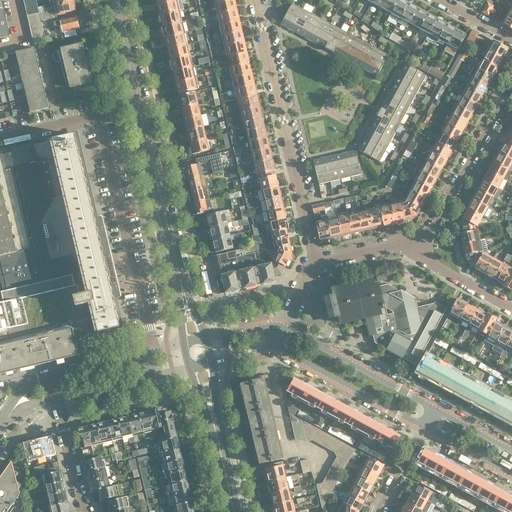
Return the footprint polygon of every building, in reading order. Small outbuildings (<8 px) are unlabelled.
[(57,8),(54,9),(54,11),(43,13),(42,10),(38,11),(39,12),(40,18),(41,23),(46,21),(51,20),(57,19),(56,15),(75,10),(74,5),(76,5),(74,0),(68,0),(56,3),(57,8)] [(174,0),(157,4),(158,5),(157,6),(158,10),(159,11),(160,15),(178,11),(184,9),(182,0),(174,0)] [(226,0),(215,3),(218,13),(236,9),(235,5),(236,4),(235,0),(234,0),(226,0)] [(373,0),(371,3),(381,8),(385,0),(373,0)] [(385,0),(381,8),(387,11),(386,13),(389,15),(390,13),(391,13),(397,0),(385,0)] [(397,0),(391,13),(389,16),(398,22),(400,19),(408,4),(404,2),(404,1),(402,0),(397,0)] [(36,1),(24,4),(25,10),(37,7),(36,1)] [(343,2),(340,6),(348,11),(351,6),(343,2)] [(487,3),(482,13),(488,16),(493,6),(492,5),(488,2),(487,3)] [(280,24),(282,24),(290,29),(292,24),(301,8),(292,3),(280,24)] [(408,4),(400,19),(410,24),(418,9),(413,7),(413,5),(410,4),(408,4)] [(37,7),(25,10),(27,15),(39,12),(38,11),(37,7)] [(192,20),(199,18),(197,7),(193,8),(194,13),(190,14),(192,20)] [(292,24),(290,29),(300,35),(306,24),(312,14),(301,8),(292,24)] [(0,9),(0,38),(10,36),(7,24),(3,9),(0,9)] [(236,9),(218,13),(220,24),(238,20),(237,16),(238,14),(238,11),(236,10),(236,9)] [(418,9),(410,24),(419,29),(427,14),(423,12),(423,11),(420,9),(418,10),(418,9)] [(359,19),(362,15),(354,10),(352,14),(359,19)] [(178,11),(160,15),(160,17),(159,18),(160,21),(162,22),(163,27),(171,25),(172,24),(181,22),(178,11)] [(39,12),(27,15),(28,21),(40,18),(39,12)] [(306,24),(300,35),(310,40),(321,19),(312,14),(306,24)] [(427,14),(419,29),(429,34),(434,24),(437,20),(432,17),(432,16),(429,14),(427,15),(427,14)] [(511,17),(507,15),(502,24),(511,29),(511,17)] [(55,21),(56,24),(58,32),(78,27),(78,26),(79,24),(78,22),(77,22),(76,16),(55,21)] [(364,16),(362,21),(368,24),(370,19),(364,16)] [(207,17),(202,18),(205,29),(212,27),(211,23),(209,23),(207,17)] [(40,18),(28,21),(30,28),(41,24),(41,23),(40,18)] [(321,19),(310,40),(319,44),(330,23),(321,19)] [(238,20),(220,24),(223,36),(242,31),(240,26),(241,25),(240,22),(239,21),(238,20)] [(443,32),(446,25),(442,23),(442,22),(439,20),(437,20),(434,24),(429,34),(427,38),(437,43),(437,42),(439,40),(443,32)] [(185,21),(181,22),(172,24),(171,25),(163,27),(163,28),(163,29),(163,32),(165,33),(166,38),(174,36),(184,34),(188,33),(185,21)] [(373,22),(371,26),(380,33),(383,27),(378,24),(373,22)] [(330,23),(319,44),(329,50),(341,29),(330,23)] [(41,24),(30,28),(31,33),(43,30),(41,24)] [(443,32),(439,40),(447,44),(446,46),(447,46),(456,30),(451,27),(451,26),(448,24),(447,24),(446,25),(443,32)] [(341,29),(329,50),(339,55),(350,34),(341,29)] [(43,30),(31,33),(33,39),(44,36),(43,30)] [(198,42),(205,41),(202,30),(196,31),(198,42)] [(383,36),(389,39),(392,33),(386,30),(383,36)] [(456,30),(447,46),(454,50),(454,48),(456,50),(465,35),(461,33),(460,31),(458,30),(456,30)] [(472,30),(467,40),(471,42),(473,43),(477,37),(479,33),(472,30)] [(242,31),(223,36),(225,46),(244,42),(243,37),(244,35),(243,32),(242,31)] [(392,33),(389,39),(399,44),(402,38),(392,33)] [(174,36),(166,38),(165,40),(166,43),(167,44),(169,49),(187,45),(184,34),(174,36)] [(350,34),(339,55),(348,61),(360,39),(350,34)] [(207,40),(210,50),(215,49),(217,48),(215,38),(207,40)] [(360,39),(348,61),(358,65),(369,44),(360,39)] [(401,40),(399,44),(408,49),(410,45),(401,40)] [(467,40),(462,49),(466,51),(471,42),(467,40)] [(207,52),(205,41),(198,42),(201,53),(207,52)] [(492,41),(487,50),(502,58),(504,55),(506,55),(508,51),(507,50),(507,49),(492,41)] [(82,42),(58,48),(58,49),(56,50),(53,54),(53,57),(53,59),(55,62),(58,63),(61,62),(67,87),(69,86),(70,88),(73,87),(75,97),(97,92),(95,82),(93,82),(82,42)] [(244,42),(225,46),(228,57),(247,53),(246,52),(245,48),(246,46),(245,42),(244,42)] [(369,44),(358,65),(367,71),(378,49),(369,44)] [(412,51),(417,54),(421,47),(416,44),(412,51)] [(187,45),(169,49),(169,50),(168,51),(169,55),(170,55),(171,60),(189,56),(187,45)] [(34,48),(16,52),(18,62),(37,58),(34,48)] [(378,49),(367,71),(377,76),(388,55),(378,49)] [(464,61),(469,52),(466,51),(462,49),(457,57),(463,60),(464,61)] [(487,50),(482,59),(497,68),(499,64),(501,64),(503,61),(502,59),(502,58),(487,50)] [(247,53),(228,57),(230,67),(249,63),(248,58),(249,57),(248,53),(247,53)] [(189,56),(171,60),(171,61),(170,62),(171,66),(173,66),(174,71),(192,67),(189,56)] [(457,57),(452,66),(458,70),(463,60),(457,57)] [(37,58),(18,62),(21,73),(39,68),(37,58)] [(218,60),(213,61),(214,68),(222,66),(220,59),(218,60)] [(482,59),(477,68),(485,73),(492,77),(494,73),(496,73),(498,69),(497,68),(482,59)] [(419,71),(422,66),(422,65),(413,60),(409,66),(419,71)] [(249,63),(230,67),(233,78),(252,74),(252,73),(251,69),(251,67),(250,64),(249,63)] [(405,64),(399,74),(420,85),(426,75),(425,74),(419,71),(409,66),(405,64)] [(419,71),(425,74),(428,69),(422,66),(419,71)] [(452,66),(446,76),(450,78),(452,79),(458,70),(452,66)] [(192,67),(174,71),(174,72),(173,73),(174,77),(175,78),(176,82),(194,78),(192,67)] [(435,79),(439,82),(443,74),(429,67),(428,69),(425,74),(426,75),(434,80),(435,79)] [(492,77),(485,73),(477,68),(474,67),(470,76),(472,77),(480,82),(487,86),(489,82),(491,82),(493,79),(492,77)] [(39,68),(21,73),(23,82),(42,78),(39,68)] [(252,74),(233,78),(235,88),(254,84),(253,79),(254,78),(253,74),(252,74)] [(399,74),(394,83),(415,95),(420,85),(399,74)] [(446,76),(442,85),(446,87),(450,78),(446,76)] [(472,77),(467,87),(475,91),(482,95),(484,91),(486,91),(488,88),(487,86),(480,82),(472,77)] [(42,78),(23,82),(26,93),(44,88),(42,78)] [(197,89),(194,78),(176,82),(176,83),(176,84),(176,88),(178,88),(179,93),(197,89)] [(394,83),(389,93),(410,104),(415,95),(394,83)] [(254,84),(235,88),(238,99),(256,95),(255,90),(256,89),(255,85),(254,84)] [(482,96),(482,95),(475,91),(467,87),(462,84),(457,93),(462,96),(470,100),(477,104),(479,101),(480,101),(482,97),(482,96)] [(442,85),(436,94),(437,94),(440,97),(446,87),(442,85)] [(44,88),(26,93),(28,103),(46,98),(44,88)] [(195,91),(178,95),(181,107),(198,103),(196,93),(195,94),(195,91)] [(221,95),(222,103),(229,101),(227,93),(221,95)] [(389,93),(384,102),(405,114),(410,104),(389,93)] [(256,95),(238,99),(240,110),(259,105),(258,101),(259,99),(258,96),(257,95),(256,95)] [(457,105),(464,109),(472,114),(474,110),(476,110),(477,106),(477,105),(477,104),(470,100),(462,96),(458,102),(455,100),(453,103),(457,105)] [(46,98),(28,103),(30,113),(49,108),(46,98)] [(384,102),(379,112),(400,123),(405,114),(384,102)] [(198,103),(181,107),(184,119),(201,115),(198,103)] [(432,104),(427,113),(431,115),(436,106),(432,104)] [(259,105),(240,110),(243,121),(262,117),(260,111),(261,110),(260,107),(259,106),(259,105)] [(457,105),(452,114),(467,122),(469,119),(470,119),(472,116),(471,114),(472,114),(457,105)] [(379,112),(374,122),(395,133),(400,123),(379,112)] [(427,113),(422,122),(426,124),(427,124),(431,115),(427,113)] [(452,114),(446,124),(462,132),(463,128),(465,128),(467,125),(466,123),(467,122),(452,114)] [(201,115),(184,119),(187,131),(204,127),(201,115)] [(262,117),(243,121),(246,132),(264,127),(263,123),(264,121),(263,117),(262,117)] [(374,122),(368,131),(389,143),(395,133),(374,122)] [(446,124),(441,133),(457,141),(458,137),(460,137),(462,134),(461,132),(462,132),(446,124)] [(204,127),(187,131),(190,142),(206,138),(204,127)] [(264,127),(246,132),(248,142),(267,138),(265,133),(266,132),(265,128),(264,127)] [(368,131),(363,141),(384,152),(389,143),(368,131)] [(441,133),(436,142),(451,151),(453,147),(455,147),(457,143),(456,142),(457,141),(441,133)] [(230,135),(233,146),(239,144),(236,134),(235,134),(230,135)] [(504,143),(511,148),(511,135),(509,134),(506,138),(505,138),(503,141),(504,143)] [(7,150),(0,152),(0,260),(7,292),(84,274),(86,283),(88,292),(73,296),(75,306),(83,305),(91,303),(98,332),(119,327),(98,239),(94,220),(84,179),(74,135),(11,150),(34,248),(30,248),(7,150)] [(206,138),(190,142),(193,154),(209,150),(209,148),(206,138)] [(267,138),(248,142),(250,152),(269,148),(268,144),(269,142),(268,139),(267,138)] [(363,141),(358,150),(379,162),(384,152),(363,141)] [(410,142),(406,150),(412,153),(417,144),(411,141),(410,142)] [(424,148),(431,152),(446,160),(448,156),(450,156),(452,153),(451,151),(436,142),(433,148),(426,144),(424,148)] [(499,152),(498,152),(511,159),(511,148),(504,143),(501,147),(500,147),(498,151),(499,152)] [(269,148),(250,152),(253,163),(271,158),(270,154),(271,153),(270,150),(269,149),(269,148)] [(356,151),(346,154),(351,177),(361,174),(356,151)] [(431,152),(426,161),(441,169),(443,166),(445,166),(447,162),(446,160),(431,152)] [(511,159),(498,152),(496,157),(495,157),(493,160),(494,161),(493,162),(511,171),(511,159)] [(219,153),(195,159),(197,165),(201,164),(206,162),(206,163),(210,162),(213,174),(223,171),(219,153)] [(346,154),(335,156),(336,162),(338,169),(340,179),(351,177),(346,154)] [(340,179),(338,169),(336,162),(335,156),(323,159),(324,164),(326,172),(328,182),(340,179)] [(271,158),(253,163),(255,173),(252,174),(240,178),(241,184),(249,182),(258,180),(258,179),(274,175),(273,169),(274,169),(273,165),(274,164),(273,160),(272,159),(271,158)] [(323,159),(313,161),(318,184),(328,182),(326,172),(324,164),(323,159)] [(418,164),(416,168),(428,175),(436,179),(438,175),(439,175),(441,172),(440,170),(441,169),(434,165),(426,161),(423,167),(418,164)] [(489,170),(488,171),(503,179),(506,181),(511,171),(493,162),(491,166),(489,166),(488,169),(489,170)] [(182,168),(185,180),(204,176),(201,166),(201,164),(197,165),(182,168)] [(237,177),(235,168),(228,170),(230,179),(237,177)] [(435,179),(436,179),(428,175),(421,170),(417,176),(414,174),(412,178),(416,180),(423,184),(430,188),(432,185),(434,185),(436,181),(435,179)] [(483,180),(498,189),(503,179),(488,171),(486,175),(484,175),(482,178),(483,180)] [(274,175),(258,179),(258,180),(249,182),(250,188),(259,185),(260,190),(278,186),(278,185),(278,184),(278,180),(276,180),(275,175),(275,176),(274,175)] [(204,176),(185,180),(188,192),(207,188),(204,176)] [(430,189),(430,188),(423,184),(416,180),(412,178),(411,177),(405,187),(410,189),(418,194),(425,198),(427,194),(429,194),(431,190),(430,189)] [(478,189),(493,198),(498,189),(483,180),(481,184),(479,184),(477,187),(478,189)] [(278,186),(260,190),(263,201),(280,197),(280,196),(281,195),(280,191),(279,190),(278,186)] [(207,188),(188,192),(191,204),(209,199),(207,188)] [(410,189),(405,199),(413,203),(420,207),(422,204),(424,203),(425,200),(424,199),(425,198),(418,194),(410,189)] [(495,198),(493,198),(478,189),(476,194),(474,194),(472,197),(473,198),(473,199),(488,207),(489,208),(495,198)] [(242,197),(241,191),(236,193),(228,194),(230,200),(242,197)] [(280,197),(263,201),(265,211),(283,207),(283,206),(283,205),(283,202),(281,201),(280,197)] [(209,199),(191,204),(194,215),(212,211),(212,208),(209,199)] [(405,200),(401,202),(405,221),(411,219),(410,218),(415,216),(420,207),(405,199),(405,200)] [(489,208),(488,207),(473,199),(470,203),(469,203),(467,206),(468,208),(467,208),(483,217),(489,220),(494,210),(489,208)] [(365,211),(359,212),(362,229),(363,229),(363,230),(369,229),(369,227),(372,226),(371,219),(367,202),(363,203),(365,211)] [(401,202),(390,205),(394,223),(405,221),(401,202)] [(323,203),(312,206),(314,212),(324,210),(324,208),(323,203)] [(383,224),(379,207),(378,204),(374,205),(375,208),(369,210),(371,219),(372,226),(374,226),(374,228),(380,226),(379,225),(383,224)] [(390,205),(379,207),(383,224),(384,226),(394,223),(392,214),(390,205)] [(283,207),(265,211),(268,222),(285,218),(285,217),(286,216),(285,212),(284,211),(283,207)] [(462,218),(462,219),(477,227),(483,217),(467,208),(465,213),(463,213),(462,216),(462,217),(462,218)] [(227,223),(231,222),(228,210),(224,211),(207,215),(208,219),(206,219),(209,226),(210,228),(218,226),(227,223)] [(337,217),(341,234),(342,233),(342,235),(348,234),(348,232),(351,231),(348,215),(347,215),(347,212),(337,215),(337,217)] [(359,212),(348,215),(351,231),(352,231),(353,233),(359,231),(358,230),(362,229),(359,212)] [(318,222),(316,222),(320,239),(321,239),(321,240),(327,239),(327,237),(330,236),(326,220),(325,214),(320,215),(321,221),(318,221),(318,222)] [(337,217),(326,220),(330,236),(331,236),(332,238),(338,236),(337,235),(341,234),(337,217)] [(285,218),(268,222),(271,233),(273,232),(286,229),(288,229),(287,228),(288,226),(287,223),(286,222),(285,218)] [(477,227),(462,219),(460,224),(462,233),(461,234),(462,239),(461,240),(461,244),(463,244),(480,241),(477,230),(477,227)] [(218,226),(210,228),(211,231),(209,231),(212,238),(213,240),(221,238),(230,236),(228,228),(239,226),(238,221),(231,222),(227,223),(218,226)] [(290,246),(286,229),(273,232),(275,241),(276,249),(290,246)] [(230,236),(213,240),(214,243),(212,244),(215,250),(216,252),(233,248),(232,246),(230,236)] [(474,267),(483,252),(483,253),(487,250),(485,239),(480,241),(463,244),(463,245),(462,246),(463,250),(465,251),(466,255),(467,255),(469,264),(474,267)] [(235,251),(236,257),(239,270),(239,271),(243,289),(244,289),(252,287),(258,286),(258,285),(262,284),(262,285),(277,281),(275,275),(281,274),(285,267),(274,261),(271,263),(265,264),(263,255),(258,252),(255,253),(253,246),(235,251)] [(275,260),(274,261),(285,267),(292,254),(290,246),(276,249),(277,252),(273,259),(275,260)] [(223,260),(236,257),(235,251),(212,256),(216,276),(226,274),(223,260)] [(483,252),(474,267),(475,267),(475,268),(479,270),(478,272),(483,274),(484,273),(489,266),(493,258),(483,252)] [(243,289),(239,271),(239,270),(236,257),(223,260),(226,274),(216,276),(220,294),(225,293),(239,290),(243,289)] [(493,258),(484,273),(488,276),(488,277),(492,280),(493,278),(494,279),(502,263),(493,258)] [(511,268),(502,263),(494,279),(498,281),(497,282),(502,285),(503,286),(511,269),(511,268)] [(148,266),(140,268),(143,282),(151,280),(148,266)] [(399,267),(376,272),(378,281),(400,276),(399,267)] [(511,269),(503,286),(511,290),(511,269)] [(373,280),(332,290),(333,296),(325,298),(329,319),(338,317),(339,322),(340,323),(365,317),(369,336),(373,335),(385,341),(381,347),(391,352),(415,366),(446,309),(434,303),(434,304),(417,308),(415,299),(401,291),(398,292),(387,285),(378,287),(378,285),(374,286),(373,280)] [(0,374),(79,356),(74,334),(89,330),(83,305),(75,306),(73,296),(88,292),(86,283),(10,301),(0,303),(0,374)] [(457,299),(449,314),(458,320),(463,312),(467,305),(466,304),(467,303),(462,300),(461,302),(457,299)] [(472,317),(477,310),(476,309),(476,308),(472,306),(471,307),(467,305),(463,312),(458,320),(456,323),(460,326),(462,322),(468,325),(472,317)] [(486,315),(480,312),(477,310),(472,317),(468,325),(462,336),(466,338),(472,327),(477,330),(486,315)] [(472,339),(476,341),(481,332),(487,335),(494,322),(496,319),(487,313),(472,339)] [(446,319),(442,326),(446,329),(450,321),(446,319)] [(487,335),(486,337),(482,344),(486,346),(490,339),(495,342),(496,343),(504,328),(503,327),(504,326),(499,323),(498,324),(494,322),(487,335)] [(504,328),(496,343),(495,342),(490,352),(494,354),(499,345),(505,348),(509,340),(511,335),(511,329),(509,328),(508,330),(504,328)] [(511,335),(509,340),(505,348),(503,351),(507,353),(509,350),(511,351),(511,335)] [(126,338),(115,341),(116,347),(128,344),(126,338)] [(417,372),(446,387),(451,378),(455,372),(446,367),(447,364),(437,359),(435,361),(428,357),(426,356),(417,372)] [(455,372),(451,378),(446,387),(474,403),(483,387),(474,382),(475,380),(456,370),(455,372)] [(241,384),(253,437),(259,463),(271,461),(271,462),(284,459),(268,392),(272,391),(268,375),(250,379),(250,381),(241,384)] [(287,391),(289,393),(292,394),(291,397),(296,399),(297,397),(303,400),(310,387),(294,379),(287,391)] [(310,387),(303,400),(309,404),(308,406),(313,408),(314,406),(318,408),(325,395),(310,387)] [(483,387),(474,403),(503,418),(511,403),(502,398),(504,395),(493,390),(492,392),(483,387)] [(325,395),(318,408),(322,411),(321,413),(325,415),(327,413),(333,416),(340,404),(325,395)] [(511,403),(503,418),(511,422),(511,403)] [(340,404),(333,416),(339,420),(337,422),(342,425),(344,422),(347,425),(354,412),(340,404)] [(150,411),(150,412),(154,431),(163,429),(163,427),(164,427),(161,414),(162,414),(162,413),(161,413),(160,409),(150,411)] [(139,415),(138,415),(143,432),(143,434),(154,431),(150,412),(144,414),(143,413),(140,414),(139,415)] [(170,412),(162,414),(161,414),(164,427),(163,427),(163,429),(164,434),(165,434),(165,436),(161,437),(162,441),(176,437),(175,436),(176,436),(175,432),(174,431),(172,422),(173,422),(173,421),(175,421),(177,420),(177,418),(177,417),(176,415),(174,415),(172,415),(171,415),(170,412)] [(354,412),(347,425),(352,427),(350,429),(355,432),(357,430),(363,433),(369,420),(354,412)] [(133,416),(128,418),(134,442),(139,441),(137,435),(143,434),(143,432),(138,415),(136,414),(133,415),(133,416)] [(293,416),(289,414),(295,439),(306,441),(301,420),(294,416),(293,416)] [(119,420),(118,420),(122,439),(128,437),(130,443),(134,442),(132,436),(128,418),(123,419),(122,418),(119,419),(119,420)] [(113,422),(108,423),(109,428),(112,441),(122,439),(118,420),(117,420),(116,419),(113,420),(113,422)] [(301,420),(306,441),(312,440),(314,427),(301,420)] [(369,420),(363,433),(368,436),(367,438),(372,441),(373,439),(377,441),(384,428),(369,420)] [(98,425),(97,425),(102,444),(112,441),(109,428),(108,423),(103,424),(102,423),(99,424),(98,425)] [(87,428),(91,444),(92,446),(102,444),(97,425),(96,425),(95,424),(92,425),(92,426),(87,428)] [(321,431),(314,427),(312,440),(317,443),(321,431)] [(80,440),(82,449),(83,454),(85,461),(94,458),(91,446),(91,445),(91,444),(87,428),(76,430),(79,440),(80,440)] [(384,428),(377,441),(381,443),(380,445),(385,448),(386,446),(393,449),(399,436),(384,428)] [(327,434),(321,431),(317,443),(323,446),(327,434)] [(333,438),(327,434),(323,446),(328,449),(333,438)] [(51,436),(43,438),(47,457),(56,455),(51,436)] [(176,438),(176,437),(162,441),(159,442),(160,448),(158,448),(159,452),(161,452),(173,449),(178,448),(177,443),(178,442),(177,439),(176,438)] [(43,438),(32,440),(36,459),(47,457),(43,438)] [(328,449),(334,452),(340,441),(333,438),(328,449)] [(22,443),(27,462),(36,459),(32,440),(22,443)] [(337,457),(348,463),(350,459),(352,455),(355,450),(340,441),(334,452),(335,452),(337,457)] [(146,447),(136,450),(137,456),(148,453),(147,451),(146,447)] [(179,453),(178,448),(173,449),(161,452),(159,452),(160,457),(162,457),(164,463),(181,458),(182,457),(181,453),(179,453)] [(440,458),(424,449),(417,462),(425,466),(424,469),(429,471),(430,469),(433,471),(440,458)] [(152,466),(149,455),(148,456),(137,458),(140,469),(152,466)] [(94,458),(85,461),(86,466),(85,467),(86,470),(87,471),(104,467),(101,457),(94,458)] [(337,457),(334,462),(344,469),(348,463),(337,457)] [(367,459),(363,466),(379,474),(380,474),(381,471),(381,470),(383,465),(368,457),(367,459)] [(181,459),(181,458),(164,463),(165,469),(163,469),(164,474),(183,470),(182,465),(183,464),(182,460),(181,459)] [(458,467),(440,458),(433,471),(443,476),(441,478),(446,481),(447,478),(451,480),(458,467)] [(311,471),(308,459),(300,461),(303,473),(311,471)] [(0,511),(24,511),(19,490),(21,486),(20,486),(20,487),(17,485),(17,484),(15,477),(18,474),(14,471),(11,462),(0,477),(0,511)] [(331,468),(341,475),(344,469),(334,463),(334,462),(331,468)] [(282,465),(266,469),(269,481),(286,477),(283,468),(282,465)] [(363,466),(358,475),(373,483),(374,483),(375,483),(377,480),(376,479),(378,474),(379,474),(363,466)] [(104,467),(87,471),(88,476),(87,477),(88,480),(90,481),(90,482),(106,478),(104,467)] [(458,467),(451,480),(460,485),(459,487),(464,490),(465,488),(468,490),(475,477),(458,467)] [(140,470),(142,480),(148,478),(145,468),(140,470)] [(331,468),(328,473),(337,482),(338,480),(340,477),(341,475),(331,468)] [(185,474),(183,470),(164,474),(166,479),(167,478),(169,485),(186,480),(186,479),(187,479),(186,475),(185,474)] [(42,476),(43,481),(39,482),(40,487),(41,486),(41,487),(45,486),(62,482),(61,477),(62,476),(62,473),(60,472),(60,471),(42,476)] [(325,478),(334,488),(335,486),(337,482),(328,473),(325,478)] [(358,475),(353,484),(368,493),(370,492),(372,489),(371,488),(373,483),(358,475)] [(286,477),(269,481),(272,493),(288,489),(286,477)] [(339,488),(344,479),(340,477),(338,480),(337,482),(335,486),(339,488)] [(475,477),(468,490),(477,495),(476,497),(481,499),(482,497),(485,499),(492,486),(475,477)] [(106,478),(90,482),(91,486),(90,487),(91,490),(92,491),(92,492),(99,490),(108,488),(106,478)] [(150,489),(148,478),(142,480),(144,490),(150,489)] [(325,478),(322,484),(330,494),(333,490),(334,488),(325,478)] [(186,480),(169,485),(170,490),(168,491),(169,495),(171,495),(183,492),(188,491),(187,486),(188,485),(187,481),(186,481),(186,480)] [(62,482),(45,486),(41,487),(43,493),(46,492),(47,496),(48,496),(65,492),(64,487),(65,486),(64,483),(63,482),(62,482)] [(330,494),(322,484),(316,485),(322,509),(330,494)] [(353,484),(348,493),(364,502),(364,501),(365,501),(367,498),(366,497),(368,493),(353,484)] [(427,501),(432,492),(417,484),(415,488),(413,488),(411,491),(412,493),(419,497),(427,501)] [(108,488),(99,490),(100,495),(99,496),(100,499),(101,500),(110,499),(110,498),(118,496),(122,495),(120,486),(108,488)] [(492,486),(485,499),(495,504),(494,507),(498,509),(500,507),(503,509),(510,496),(492,486)] [(151,489),(145,490),(147,501),(153,499),(151,489)] [(288,489),(272,493),(274,505),(291,501),(288,489)] [(189,496),(188,491),(183,492),(171,495),(169,495),(167,496),(169,506),(174,505),(186,502),(191,501),(192,500),(191,496),(189,496)] [(65,492),(48,496),(47,496),(48,502),(37,505),(38,509),(50,506),(67,502),(66,498),(67,497),(66,493),(65,493),(65,492)] [(348,493),(343,503),(359,511),(360,511),(361,508),(361,506),(364,502),(348,493)] [(406,500),(407,502),(422,510),(425,511),(431,511),(435,505),(427,501),(419,497),(412,493),(410,497),(408,497),(406,500)] [(511,511),(511,497),(510,496),(503,509),(509,511),(511,511)] [(117,499),(109,501),(110,505),(109,507),(110,510),(111,510),(111,511),(127,507),(125,497),(116,499),(117,499)] [(186,502),(174,505),(175,511),(174,511),(193,511),(192,507),(193,506),(192,503),(191,502),(191,501),(186,502)] [(293,511),(291,501),(274,505),(276,511),(293,511)] [(67,502),(50,506),(49,507),(50,511),(69,511),(69,508),(70,507),(69,504),(68,503),(67,502)] [(402,511),(403,511),(421,511),(422,510),(407,502),(405,506),(403,506),(401,509),(402,511)] [(343,503),(338,511),(358,511),(359,511),(343,503)]
